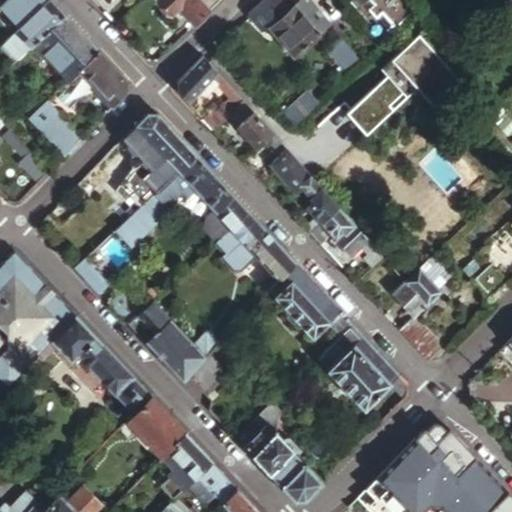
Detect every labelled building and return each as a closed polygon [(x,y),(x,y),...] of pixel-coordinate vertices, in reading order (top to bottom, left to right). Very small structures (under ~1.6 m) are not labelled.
[(35,40),(48,28),(64,12),(52,0),(13,0),(5,8),(21,24),(3,41),(18,56),(35,40)] [(178,5),(196,22),(219,0),(160,0),(172,11),(178,5)] [(268,25),(292,55),(330,24),(311,0),(299,0),(289,9),(283,13),(272,0),(261,0),(248,12),(261,28),(262,27),(268,25)] [(282,0),(272,0),(283,13),(289,9),(282,0)] [(365,8),(387,34),(415,10),(406,0),(358,0),(359,1),(359,0),(368,0),(371,3),(365,8)] [(48,28),(82,65),(117,102),(126,93),(130,83),(125,77),(83,32),(64,12),(48,28)] [(35,40),(70,77),(82,65),(48,28),(35,40)] [(437,113),(464,88),(417,36),(380,70),(386,77),(345,113),(364,135),(416,89),(437,113)] [(327,48),(344,70),(357,58),(340,37),(327,48)] [(178,91),(187,101),(211,76),(227,95),(235,103),(236,105),(243,98),(204,54),(196,62),(178,80),(178,91)] [(0,81),(0,111),(15,97),(0,81)] [(283,111),(294,124),(316,104),(305,91),(283,111)] [(235,103),(227,95),(203,117),(213,129),(232,114),(235,103)] [(40,127),(58,109),(48,98),(30,116),(40,127)] [(256,145),(272,131),(247,102),(243,98),(236,105),(246,116),(237,125),(256,145)] [(497,99),(485,110),(495,122),(507,111),(497,99)] [(40,127),(66,154),(84,136),(58,109),(40,127)] [(170,178),(179,170),(196,154),(157,111),(147,112),(120,139),(130,150),(128,168),(117,183),(138,206),(170,178)] [(511,116),(510,114),(497,125),(507,136),(511,131),(511,116)] [(21,161),(39,181),(51,168),(11,125),(4,132),(26,155),(21,161)] [(252,170),(254,173),(275,154),(277,155),(272,159),(271,165),(292,191),(295,191),(301,186),(313,200),(307,205),(321,220),(339,204),(311,173),(274,132),(272,131),(256,145),(249,151),(241,158),(252,170)] [(196,154),(179,170),(213,208),(205,216),(203,227),(216,240),(231,227),(228,224),(215,209),(232,193),(196,154)] [(138,206),(115,228),(130,244),(171,207),(167,202),(181,190),(170,178),(138,206)] [(232,193),(215,209),(228,224),(246,208),(232,193)] [(370,267),(384,255),(348,215),(339,204),(321,220),(309,231),(319,242),(331,231),(349,252),(353,248),(359,243),(368,252),(362,257),(370,267)] [(233,229),(251,214),(246,208),(228,224),(231,227),(233,229)] [(296,261),(251,214),(233,229),(231,227),(216,240),(215,241),(236,264),(252,250),(279,279),(285,273),(296,261)] [(353,248),(362,257),(368,252),(359,243),(353,248)] [(14,249),(0,263),(0,390),(2,388),(53,336),(75,314),(72,311),(14,249)] [(414,313),(416,314),(456,277),(435,252),(393,290),(414,313)] [(73,265),(93,285),(100,277),(83,257),(73,265)] [(340,309),(296,261),(285,273),(291,279),(274,295),(311,336),(340,309)] [(491,261),(475,277),(491,294),(508,278),(491,261)] [(108,301),(126,321),(139,309),(121,289),(108,301)] [(178,376),(182,380),(186,375),(204,356),(150,299),(139,309),(126,321),(178,376)] [(442,356),(448,350),(416,314),(414,313),(398,327),(408,338),(429,359),(442,356)] [(148,392),(75,314),(53,336),(72,356),(80,349),(136,409),(151,395),(148,392)] [(398,372),(353,323),(337,337),(346,348),(325,367),(363,407),(390,381),(389,380),(398,372)] [(511,334),(498,349),(511,364),(511,334)] [(205,355),(204,356),(186,375),(206,395),(226,376),(205,355)] [(164,454),(185,431),(151,395),(136,409),(129,417),(164,454)] [(270,398),(232,433),(254,457),(266,470),(286,450),(282,447),(286,443),(284,440),(284,439),(280,435),(273,427),(278,415),(282,411),(270,398)] [(124,423),(127,419),(115,405),(105,415),(113,423),(124,423)] [(286,426),(278,415),(273,427),(280,435),(286,426)] [(425,428),(424,426),(398,452),(357,494),(373,511),(418,511),(419,511),(511,511),(511,494),(448,425),(445,429),(435,418),(425,428)] [(199,446),(185,431),(164,454),(174,464),(169,469),(174,474),(163,485),(175,498),(176,497),(197,475),(202,469),(212,459),(199,446)] [(302,498),(321,479),(298,455),(303,450),(290,436),(287,436),(285,437),(284,439),(284,440),(286,443),(282,447),(286,450),(266,470),(293,498),(302,498)] [(237,486),(212,459),(202,469),(197,475),(217,497),(221,500),(222,499),(237,486)] [(85,484),(68,499),(80,511),(93,511),(103,503),(85,484)] [(259,511),(260,511),(237,486),(222,499),(221,500),(224,504),(231,511),(259,511)] [(0,506),(0,511),(39,511),(41,510),(43,508),(25,491),(9,507),(4,502),(0,506)] [(60,491),(43,508),(41,510),(42,511),(80,511),(68,499),(60,491)] [(186,511),(188,510),(176,497),(175,498),(161,511),(186,511)] [(215,506),(221,500),(217,497),(211,502),(215,506)] [(224,504),(221,500),(215,506),(218,510),(224,504)]
